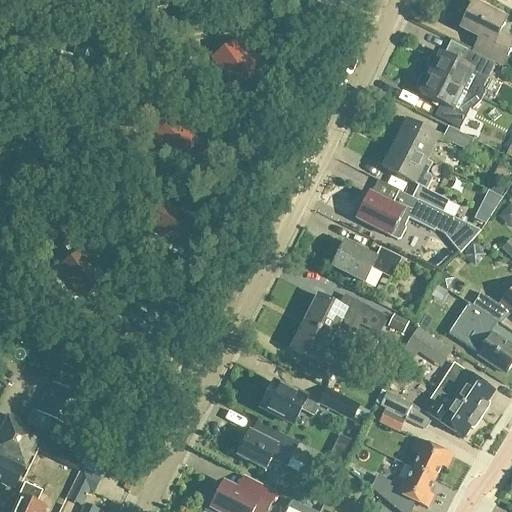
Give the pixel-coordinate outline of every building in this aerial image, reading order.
[(502,67),(511,46),(511,38),(501,33),(508,19),(474,3),(461,29),(480,38),(473,52),(502,67)] [(228,61),(220,67),(236,90),(260,73),(237,41),(221,52),(228,61)] [(78,49),(70,80),(89,85),(98,54),(78,49)] [(430,73),(482,99),(485,93),(485,85),(495,65),(468,51),(461,64),(440,53),(439,56),(436,55),(432,56),(427,66),(429,70),(431,71),(430,73)] [(471,108),(473,109),(481,101),(482,99),(430,73),(429,76),(426,75),(422,76),(417,86),(419,91),(421,92),(420,94),(441,105),(436,116),(460,128),(471,108)] [(172,114),(159,127),(166,135),(159,142),(178,163),(200,143),(172,114)] [(394,145),(427,161),(439,138),(406,121),(394,145)] [(468,152),(474,141),(449,128),(443,140),(468,152)] [(421,172),(427,161),(394,145),(382,168),(421,187),(427,175),(421,172)] [(12,173),(3,187),(22,199),(42,168),(24,157),(13,174),(12,173)] [(443,214),(449,202),(424,189),(418,202),(443,214)] [(434,232),(435,231),(443,236),(451,220),(399,193),(393,205),(370,194),(356,221),(398,241),(401,240),(406,230),(406,227),(398,223),(402,216),(434,232)] [(163,222),(158,231),(180,244),(195,222),(161,201),(152,215),(163,222)] [(491,214),(479,209),(474,219),(485,224),(491,214)] [(511,242),(511,241),(502,251),(511,260),(511,242)] [(391,279),(401,259),(381,249),(376,258),(345,243),(333,268),(365,284),(371,269),(391,279)] [(76,271),(68,277),(84,298),(105,283),(82,251),(69,261),(76,271)] [(501,327),(511,315),(511,291),(498,307),(480,296),(472,309),(501,327)] [(304,323),(334,338),(341,326),(356,333),(360,324),(380,334),(388,318),(346,297),(340,307),(318,296),(304,323)] [(507,376),(511,368),(511,348),(493,336),(489,341),(479,334),(489,320),(469,307),(462,318),(471,324),(461,340),(471,347),(472,345),(482,352),(478,358),(507,376)] [(402,332),(407,323),(395,317),(390,326),(402,332)] [(321,364),(328,351),(335,354),(342,342),(334,338),(304,323),(291,350),(313,361),(308,372),(329,383),(336,371),(321,364)] [(440,361),(447,350),(418,330),(414,335),(425,342),(421,348),(440,361)] [(453,400),(474,413),(483,419),(490,409),(490,404),(488,403),(495,393),(454,365),(438,389),(453,399),(453,400)] [(386,390),(398,396),(407,378),(395,372),(386,390)] [(88,401),(52,383),(37,413),(52,420),(73,431),(88,401)] [(262,409),(294,425),(301,410),(314,416),(319,407),(306,401),(306,400),(308,396),(294,389),(292,393),(274,384),(262,409)] [(463,440),(470,429),(472,431),(476,429),(483,419),(474,413),(453,400),(453,399),(438,389),(423,413),(463,440)] [(359,407),(327,391),(320,404),(352,420),(359,407)] [(406,420),(413,406),(387,393),(380,408),(386,411),(379,424),(400,434),(406,420)] [(0,501),(8,485),(16,489),(25,472),(23,472),(25,468),(26,468),(44,435),(10,417),(0,436),(0,501)] [(298,445),(277,434),(257,425),(253,434),(250,433),(238,458),(266,472),(272,460),(287,467),(298,445)] [(88,454),(63,433),(51,457),(80,471),(88,454)] [(413,470),(435,481),(441,468),(446,470),(452,457),(418,441),(412,454),(419,457),(413,470)] [(332,460),(299,444),(291,460),(324,476),(324,475),(332,478),(335,472),(338,474),(341,466),(331,461),(332,460)] [(92,460),(86,470),(104,481),(110,471),(92,460)] [(428,494),(435,481),(413,470),(406,483),(399,480),(392,492),(427,510),(433,496),(428,494)] [(83,471),(69,499),(81,506),(86,497),(87,497),(88,496),(87,495),(89,490),(94,493),(101,480),(83,471)] [(384,499),(388,490),(391,484),(378,478),(372,490),(384,499)] [(215,511),(268,511),(277,496),(244,479),(237,492),(224,485),(216,499),(213,497),(206,511),(214,511),(215,511)] [(43,493),(32,487),(27,485),(13,511),(43,511),(45,508),(38,504),(43,493)] [(310,511),(293,503),(288,511),(310,511)]
